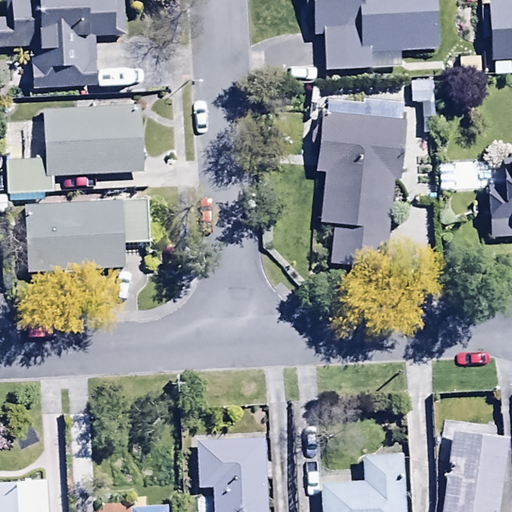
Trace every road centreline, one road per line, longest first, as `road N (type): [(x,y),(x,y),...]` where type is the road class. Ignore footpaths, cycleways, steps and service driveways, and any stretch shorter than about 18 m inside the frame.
road 1 (residential): [(217,0),(235,345)]
road 2 (residential): [(235,345),(511,330)]
road 3 (residential): [(0,356),(235,345)]
